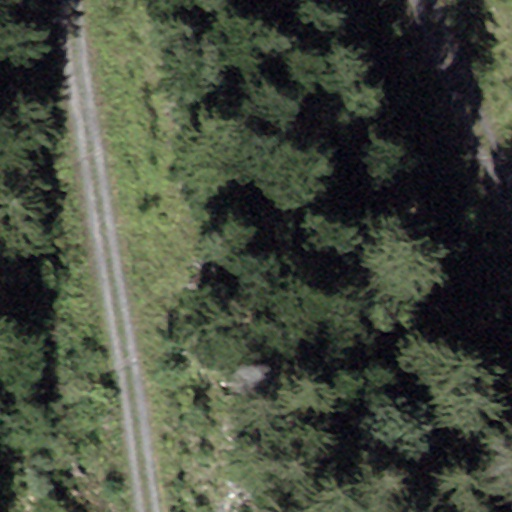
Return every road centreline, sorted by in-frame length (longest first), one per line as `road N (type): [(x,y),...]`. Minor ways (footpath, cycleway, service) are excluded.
road 1 (track): [(148,511),(68,0)]
road 2 (track): [(426,0),(511,198)]
